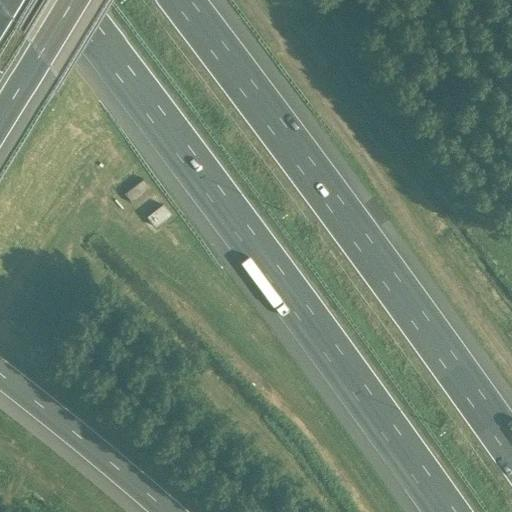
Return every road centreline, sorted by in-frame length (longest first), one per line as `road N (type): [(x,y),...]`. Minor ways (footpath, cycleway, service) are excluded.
road 1 (motorway): [(59,0),(355,384),(441,511)]
road 2 (motorway): [(511,454),(171,0)]
road 3 (motorway): [(0,382),(164,511)]
road 4 (motorway): [(0,120),(73,0)]
